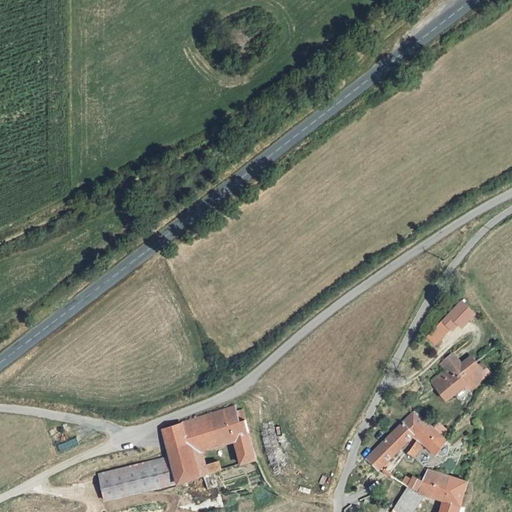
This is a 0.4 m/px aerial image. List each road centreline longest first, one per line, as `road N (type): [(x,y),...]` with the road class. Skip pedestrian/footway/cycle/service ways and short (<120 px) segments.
road 1 (tertiary): [(472,0),(0,363)]
road 2 (track): [(0,239),(129,185),(272,110),(405,0)]
road 3 (unclassified): [(511,193),(368,282),(240,389),(131,435)]
road 4 (unclassified): [(131,435),(0,498)]
road 5 (unclassified): [(131,435),(0,407)]
